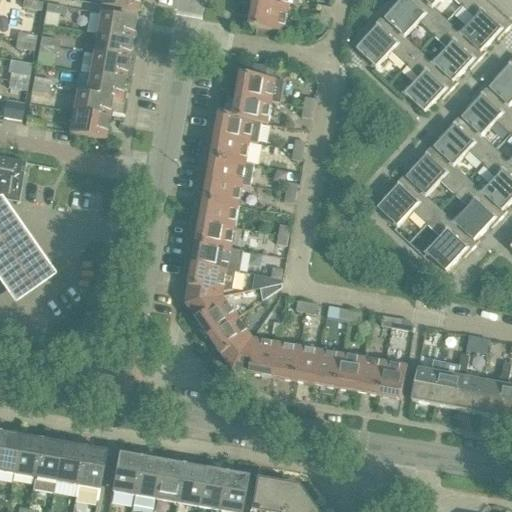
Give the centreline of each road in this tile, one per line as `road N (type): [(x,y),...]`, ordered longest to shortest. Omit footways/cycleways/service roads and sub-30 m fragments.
road 1 (residential): [(511,331),(305,290),(298,276),(331,57)]
road 2 (tertiary): [(120,398),(394,448)]
road 3 (residential): [(120,398),(162,171)]
road 4 (residential): [(162,171),(0,146)]
road 5 (residential): [(331,57),(185,36)]
road 6 (residential): [(162,171),(185,36)]
road 7 (tertiary): [(0,379),(120,398)]
road 8 (tertiary): [(394,448),(511,470)]
